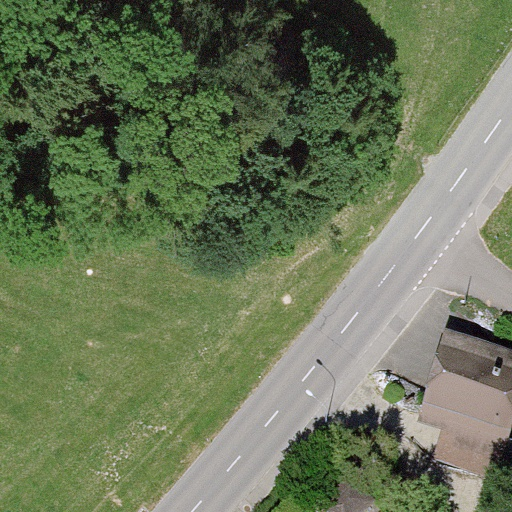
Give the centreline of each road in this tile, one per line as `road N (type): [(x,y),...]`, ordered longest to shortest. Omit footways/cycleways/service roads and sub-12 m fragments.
road 1 (tertiary): [(191,511),(410,243)]
road 2 (tertiary): [(410,243),(511,104)]
